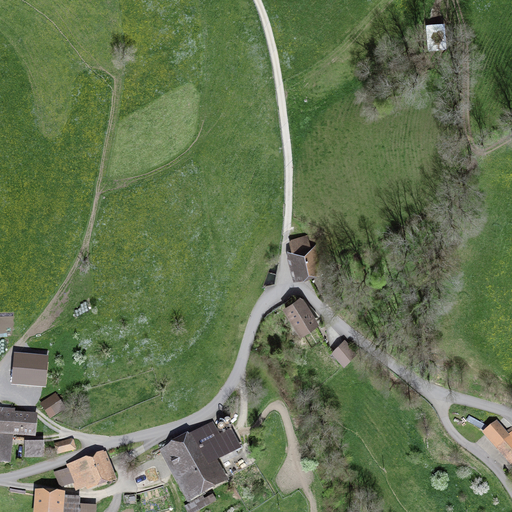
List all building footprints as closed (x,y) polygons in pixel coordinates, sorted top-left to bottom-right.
[(429,27),(430,47),(443,46),(442,26),(429,27)] [(320,269),(313,236),(292,240),(295,252),(291,253),(296,275),(320,269)] [(286,307),(300,331),(315,323),(300,298),(286,307)] [(345,341),(334,352),(345,363),(356,352),(345,341)] [(46,358),(16,355),(14,381),(44,383),(46,358)] [(54,398),(42,406),(42,408),(44,407),(49,415),(61,407),(54,398)] [(0,456),(4,457),(6,437),(2,436),(2,430),(31,433),(33,416),(0,413),(0,456)] [(505,433),(497,424),(486,434),(511,463),(511,462),(511,429),(511,428),(505,433)] [(231,441),(223,445),(214,427),(166,452),(189,497),(219,481),(211,466),(237,452),(231,441)] [(72,440),(56,444),(58,453),(74,449),(72,440)] [(41,444),(26,444),(26,456),(41,456),(41,444)] [(76,489),(108,478),(101,458),(54,474),(58,488),(74,483),(76,489)] [(59,498),(39,497),(38,511),(92,511),(93,508),(77,507),(77,501),(59,500),(59,498)]
